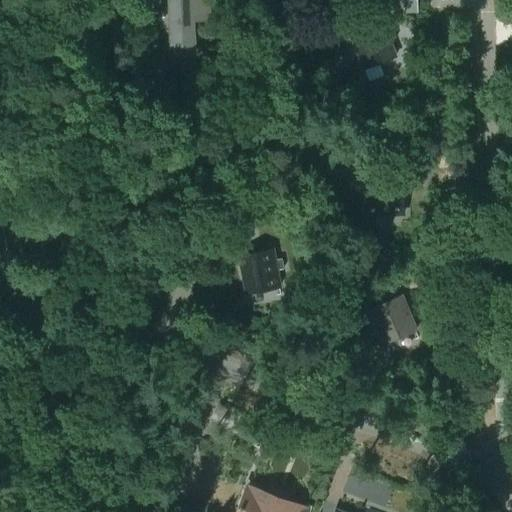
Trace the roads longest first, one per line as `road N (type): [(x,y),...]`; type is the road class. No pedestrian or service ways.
road 1 (unclassified): [(483,471),(93,314),(65,311),(26,325)]
road 2 (unclassified): [(483,471),(503,424),(486,0)]
road 3 (tertiary): [(92,511),(26,325)]
road 4 (tertiary): [(2,186),(0,0)]
road 5 (tertiary): [(26,325),(8,265),(2,186)]
